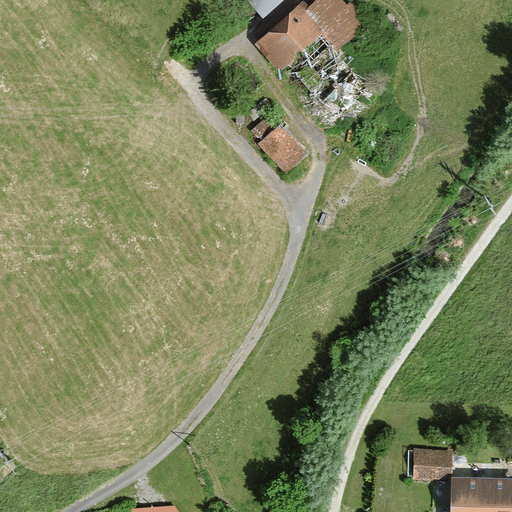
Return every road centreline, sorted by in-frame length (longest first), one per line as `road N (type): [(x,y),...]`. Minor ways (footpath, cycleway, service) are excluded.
road 1 (residential): [(67,511),(121,484),(187,429),(267,315),(303,217),(176,74)]
road 2 (track): [(333,511),(340,464),(407,341),(511,205)]
